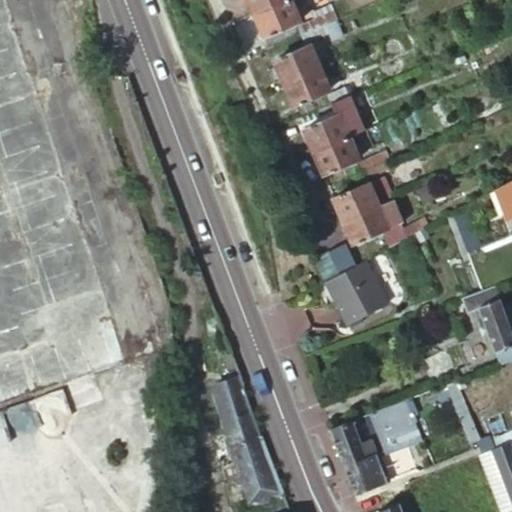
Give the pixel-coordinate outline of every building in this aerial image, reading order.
[(0,0),(0,386),(125,344),(4,0),(0,0)] [(4,0),(125,344),(148,336),(30,0),(4,0)] [(268,31),(298,19),(290,0),(276,0),(273,1),(258,8),(268,31)] [(300,31),(319,23),(317,16),(298,24),(300,31)] [(304,39),(323,30),(319,23),(300,31),(304,39)] [(288,79),(318,65),(308,41),(277,53),(280,60),(286,74),(288,79)] [(286,74),(280,60),(271,64),(277,78),(286,74)] [(298,102),(328,88),(318,65),(288,79),(298,102)] [(330,100),(348,92),(345,85),(327,93),(330,100)] [(333,107),(351,100),(348,92),(330,100),(333,107)] [(363,128),(351,100),(333,107),(335,112),(338,111),(348,135),(363,128)] [(335,112),(307,124),(317,147),(348,135),(338,111),(335,112)] [(348,135),(317,147),(326,169),(357,156),(348,135)] [(356,163),(359,169),(377,161),(374,156),(356,163)] [(359,169),(361,176),(379,168),(377,161),(359,169)] [(382,173),(367,179),(376,201),(391,195),(382,173)] [(511,176),(498,183),(508,213),(511,211),(511,176)] [(346,215),(376,201),(367,179),(336,192),(346,215)] [(376,201),(385,223),(400,217),(391,195),(376,201)] [(452,208),(468,249),(483,244),(465,200),(452,208)] [(355,236),(385,223),(376,201),(346,215),(355,236)] [(439,235),(448,263),(465,257),(451,219),(412,233),(415,243),(439,235)] [(383,233),(386,241),(403,233),(400,227),(383,233)] [(350,263),(372,319),(390,311),(375,278),(386,273),(377,252),(350,263)] [(511,359),(511,326),(496,283),(484,288),(475,291),(503,363),(511,359)] [(433,380),(445,376),(458,371),(450,348),(436,353),(424,357),(433,380)] [(219,398),(249,501),(285,486),(242,372),(219,382),(219,398)] [(482,435),(460,379),(448,383),(464,421),(472,439),(482,435)] [(397,409),(374,417),(380,436),(385,448),(408,439),(397,409)] [(374,417),(372,412),(332,427),(338,445),(361,437),(364,443),(380,436),(374,417)] [(338,445),(357,494),(411,473),(413,472),(435,460),(426,436),(413,441),(408,439),(385,448),(380,436),(364,443),(361,437),(338,445)] [(511,440),(496,446),(511,487),(511,440)] [(481,452),(504,511),(511,511),(511,487),(496,446),(481,452)] [(380,508),(382,511),(414,511),(410,498),(380,508)]
